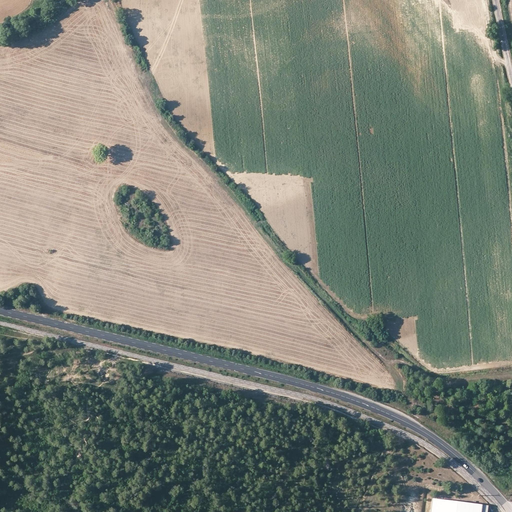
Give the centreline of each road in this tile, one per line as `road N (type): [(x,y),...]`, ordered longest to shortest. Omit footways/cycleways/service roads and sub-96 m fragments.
road 1 (secondary): [(0,311),(353,399),(444,446),(509,509)]
road 2 (track): [(511,374),(434,380),(403,361),(384,361)]
